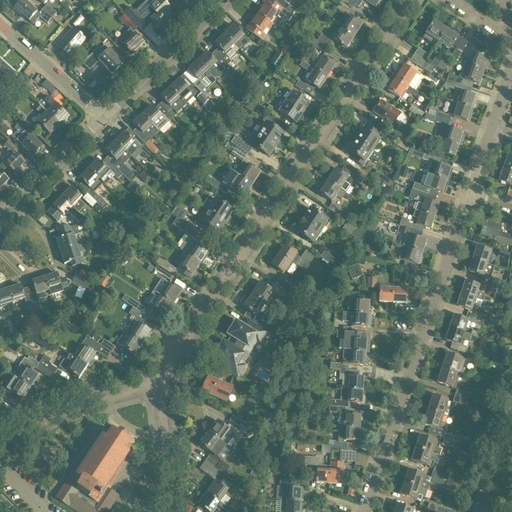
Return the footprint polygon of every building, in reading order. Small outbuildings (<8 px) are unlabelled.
[(23,0),(20,0),(14,8),(33,25),(39,17),(47,24),(52,19),(42,10),(39,14),(23,0)] [(147,16),(143,20),(154,31),(158,28),(171,16),(163,9),(167,5),(161,0),(156,0),(149,7),(156,15),(151,20),(147,16)] [(262,10),(258,16),(273,25),(279,16),(289,22),(293,16),(283,9),(273,3),(268,0),(264,0),(259,8),(262,10)] [(274,0),(273,3),(283,9),(293,16),(296,11),(289,5),(292,0),(274,0)] [(344,0),(342,0),(340,4),(351,11),(354,6),(344,0)] [(357,0),(354,6),(358,9),(363,0),(374,7),(378,1),(379,2),(376,0),(357,0)] [(340,4),(336,9),(347,17),(351,11),(340,4)] [(47,5),(42,10),(52,19),(56,13),(47,5)] [(129,8),(123,13),(136,26),(142,21),(129,8)] [(77,14),(70,22),(76,28),(83,20),(77,14)] [(130,30),(118,41),(132,55),(143,44),(133,33),(137,29),(124,15),(119,20),(130,30)] [(252,19),(245,30),(252,35),(254,33),(264,39),(273,25),(258,16),(255,20),(252,19)] [(350,17),(342,29),(354,37),(362,25),(350,17)] [(425,34),(423,38),(435,46),(446,30),(433,22),(425,34)] [(234,26),(224,35),(234,45),(243,36),(234,26)] [(64,43),(59,48),(61,50),(60,51),(64,56),(66,54),(69,57),(85,39),(73,29),(62,41),(64,43)] [(342,29),(334,41),(345,49),(354,37),(342,29)] [(446,30),(435,46),(439,49),(442,45),(450,50),(458,38),(457,38),(458,36),(458,35),(454,32),(452,33),(452,34),(446,30)] [(99,32),(95,36),(103,44),(107,40),(99,32)] [(218,48),(214,52),(232,71),(232,70),(228,65),(230,62),(227,59),(238,49),(234,45),(224,35),(215,45),(218,48)] [(316,41),(313,40),(327,49),(331,42),(320,35),(316,41)] [(312,38),(308,44),(324,54),(327,49),(313,40),(312,38)] [(260,40),(257,44),(264,49),(267,44),(262,41),(260,40)] [(98,48),(82,64),(83,64),(89,71),(99,62),(111,75),(122,64),(109,50),(104,45),(99,50),(98,48)] [(284,46),(280,53),(286,57),(290,50),(284,46)] [(418,49),(415,54),(425,61),(429,56),(418,49)] [(457,49),(453,55),(449,60),(456,62),(462,53),(457,49)] [(466,58),(464,65),(469,67),(483,72),(485,66),(488,67),(490,60),(487,59),(488,58),(481,55),(482,52),(475,50),(472,60),(466,58)] [(448,51),(437,68),(442,71),(449,60),(453,55),(448,51)] [(206,53),(197,62),(210,75),(220,66),(228,74),(232,71),(214,52),(210,57),(206,53)] [(286,57),(280,53),(278,52),(274,58),(282,63),(286,57)] [(414,55),(410,61),(424,70),(428,64),(414,55)] [(305,58),(302,62),(309,67),(312,63),(305,58)] [(322,58),(314,70),(326,78),(334,66),(322,58)] [(197,62),(187,71),(197,81),(193,85),(201,94),(206,98),(211,93),(200,82),(204,78),(211,85),(216,81),(210,75),(197,62)] [(464,65),(462,71),(467,73),(465,81),(478,86),(483,72),(469,67),(464,65)] [(397,71),(393,77),(396,78),(396,79),(413,90),(421,78),(404,66),(400,72),(397,71)] [(314,70),(306,82),(318,90),(326,78),(314,70)] [(23,73),(16,81),(25,91),(33,83),(23,73)] [(448,75),(446,81),(460,86),(463,80),(448,75)] [(89,87),(95,81),(91,78),(85,84),(89,87)] [(188,89),(179,79),(169,88),(184,104),(196,93),(190,87),(188,89)] [(282,79),(279,85),(289,91),(292,86),(282,79)] [(389,83),(386,89),(388,90),(388,91),(400,99),(405,92),(410,95),(411,93),(417,98),(420,94),(413,90),(396,79),(392,85),(389,83)] [(305,86),(299,81),(295,87),(302,91),(302,90),(305,86)] [(446,81),(445,86),(459,90),(460,86),(446,81)] [(47,87),(57,97),(63,92),(53,82),(47,87)] [(163,101),(159,105),(172,119),(176,115),(175,114),(185,105),(184,104),(169,88),(160,98),(163,101)] [(456,92),(452,103),(457,105),(470,109),(473,110),(475,103),(473,103),(475,97),(461,92),(461,94),(456,92)] [(291,93),(285,102),(302,114),(303,113),(304,114),(306,113),(309,108),(309,107),(307,106),(309,104),(291,93)] [(208,101),(206,98),(201,94),(197,98),(204,105),(208,101)] [(10,96),(5,102),(14,110),(19,105),(10,96)] [(37,105),(33,109),(38,114),(43,109),(45,112),(60,126),(69,118),(46,96),(38,105),(37,105)] [(242,106),(251,112),(256,105),(246,99),(242,106)] [(381,101),(373,113),(393,125),(401,113),(381,101)] [(268,106),(265,111),(275,118),(278,113),(295,124),(296,123),(298,123),(299,123),(303,118),(302,116),(301,115),(302,114),(285,102),(278,113),(268,106)] [(412,104),(408,110),(420,119),(424,113),(412,104)] [(151,106),(142,115),(159,132),(172,119),(159,105),(155,109),(151,106)] [(457,105),(453,117),(466,122),(466,121),(469,122),(471,116),(469,115),(470,109),(457,105)] [(41,118),(37,123),(50,135),(55,129),(57,130),(60,126),(45,112),(40,117),(41,118)] [(436,113),(435,117),(449,123),(451,118),(443,115),(436,113)] [(137,117),(132,122),(133,124),(132,124),(137,128),(132,132),(145,146),(149,142),(147,140),(152,136),(154,137),(159,132),(142,115),(139,118),(137,117)] [(257,134),(275,146),(275,145),(277,146),(280,142),(279,140),(279,139),(282,135),(271,128),(275,122),(265,115),(261,121),(263,122),(260,128),(262,129),(258,135),(257,134)] [(435,117),(433,122),(440,125),(447,127),(449,123),(435,117)] [(21,121),(14,128),(21,135),(15,141),(32,156),(33,155),(33,156),(37,152),(37,151),(41,146),(31,136),(29,137),(25,133),(29,128),(21,121)] [(363,126),(354,140),(373,152),(376,146),(378,148),(381,142),(379,140),(380,138),(378,136),(380,134),(364,124),(363,126)] [(442,128),(438,138),(445,141),(458,145),(461,146),(463,139),(460,139),(462,133),(449,129),(449,130),(442,128)] [(409,136),(399,129),(395,134),(406,141),(409,136)] [(226,131),(223,137),(232,143),(236,137),(234,135),(234,136),(230,133),(226,131)] [(145,146),(132,132),(128,136),(123,133),(120,136),(118,134),(113,140),(115,142),(130,157),(139,148),(148,158),(153,154),(145,146)] [(256,150),(256,149),(268,157),(268,156),(269,156),(270,156),(271,156),(277,147),(275,146),(257,134),(254,139),(253,138),(252,137),(251,137),(251,138),(250,138),(250,139),(246,145),(253,150),(254,150),(255,150),(256,150)] [(397,137),(393,143),(406,152),(410,146),(397,137)] [(8,150),(0,158),(5,163),(5,164),(15,174),(25,164),(14,153),(13,154),(12,153),(16,149),(8,141),(8,142),(7,140),(3,145),(4,146),(8,150)] [(354,140),(348,149),(350,150),(349,152),(357,157),(355,160),(362,165),(368,156),(377,162),(380,157),(373,152),(354,140)] [(431,151),(430,156),(441,160),(443,154),(454,158),(458,145),(445,141),(441,153),(439,153),(439,154),(431,151)] [(109,144),(104,149),(106,151),(106,152),(109,155),(105,160),(119,172),(122,175),(128,181),(133,175),(123,165),(130,157),(115,142),(111,146),(109,144)] [(235,147),(231,152),(247,162),(250,157),(235,147)] [(424,154),(423,159),(432,162),(427,175),(433,177),(446,182),(450,169),(439,165),(441,160),(430,156),(424,154)] [(511,159),(507,158),(503,170),(511,172),(511,159)] [(119,172),(105,160),(101,164),(97,160),(93,164),(91,163),(86,168),(88,170),(103,184),(105,185),(114,176),(117,180),(122,175),(119,172)] [(251,185),(259,173),(242,163),(235,174),(251,185)] [(0,189),(8,181),(0,173),(0,166),(0,165),(0,189)] [(335,170),(327,182),(345,194),(350,187),(353,189),(357,183),(360,185),(364,179),(353,172),(344,166),(340,173),(335,170)] [(83,172),(77,177),(91,190),(86,194),(96,203),(100,200),(93,194),(103,184),(88,170),(85,173),(83,172)] [(511,172),(503,170),(499,182),(511,186),(511,172)] [(229,171),(221,183),(243,198),(251,185),(235,174),(229,171)] [(376,172),(369,182),(384,192),(391,182),(376,172)] [(433,177),(429,190),(442,194),(446,182),(433,177)] [(196,178),(193,183),(201,189),(204,184),(196,178)] [(211,178),(208,184),(226,195),(229,190),(211,178)] [(327,182),(319,194),(331,202),(335,197),(340,200),(342,197),(350,202),(352,199),(345,194),(327,182)] [(65,190),(60,195),(62,197),(78,212),(84,205),(79,200),(81,197),(71,188),(67,192),(65,190)] [(411,190),(408,198),(415,200),(416,197),(423,199),(425,194),(417,192),(411,190)] [(86,194),(82,199),(92,208),(96,203),(86,194)] [(62,197),(47,213),(57,222),(67,212),(79,223),(84,218),(78,212),(62,197)] [(209,197),(202,208),(203,208),(224,222),(225,222),(226,223),(230,218),(228,217),(231,212),(209,197)] [(417,204),(415,211),(434,218),(438,205),(425,201),(423,206),(417,204)] [(331,204),(328,209),(335,213),(338,208),(331,204)] [(304,214),(301,220),(320,233),(324,227),(325,228),(329,223),(327,222),(329,219),(310,206),(304,214)] [(176,208),(173,214),(181,219),(184,214),(176,208)] [(196,219),(194,222),(204,229),(206,226),(217,233),(224,222),(203,208),(196,219)] [(338,211),(335,215),(345,221),(348,217),(338,211)] [(415,211),(412,218),(418,220),(416,226),(430,230),(434,218),(415,211)] [(402,218),(399,226),(413,231),(414,226),(407,223),(408,220),(402,218)] [(301,220),(294,230),(313,244),(317,238),(320,233),(301,220)] [(485,223),(481,236),(489,238),(489,239),(495,242),(496,241),(511,246),(511,230),(509,236),(499,232),(500,228),(485,223)] [(346,224),(342,230),(351,236),(355,230),(346,224)] [(73,234),(71,235),(68,225),(56,229),(60,239),(56,240),(60,252),(77,247),(73,234)] [(189,227),(184,234),(192,239),(188,245),(192,248),(187,255),(199,264),(208,251),(196,244),(197,242),(196,241),(200,235),(189,227)] [(413,237),(409,249),(422,254),(426,242),(413,237)] [(77,247),(60,252),(64,265),(71,263),(72,267),(83,264),(79,252),(84,250),(82,245),(77,247)] [(402,247),(398,260),(418,266),(422,254),(409,249),(402,247)] [(283,248),(272,265),(283,273),(286,269),(288,270),(292,264),(304,272),(315,257),(305,251),(300,259),(283,248)] [(477,248),(473,260),(486,265),(490,253),(477,248)] [(158,258),(155,263),(158,265),(174,276),(177,271),(189,279),(199,264),(187,255),(183,252),(179,258),(183,262),(177,271),(158,258)] [(324,252),(320,258),(322,260),(321,262),(327,265),(328,263),(331,265),(335,260),(324,252)] [(473,260),(468,272),(490,279),(493,272),(499,273),(500,269),(494,267),(486,265),(473,260)] [(158,265),(154,271),(170,282),(174,276),(158,265)] [(358,265),(347,269),(352,281),(363,276),(358,265)] [(81,270),(79,276),(93,282),(96,276),(81,270)] [(57,274),(44,278),(50,296),(63,292),(62,290),(68,288),(70,282),(65,280),(59,282),(57,274)] [(75,275),(72,283),(88,289),(91,282),(75,275)] [(103,275),(98,284),(104,288),(110,279),(103,275)] [(34,289),(28,291),(35,312),(41,310),(38,300),(50,296),(44,278),(32,282),(34,289)] [(153,292),(173,305),(181,293),(161,279),(153,292)] [(278,280),(275,285),(291,296),(291,295),(296,298),(298,294),(278,280)] [(494,280),(492,286),(505,290),(507,284),(494,280)] [(260,283),(252,295),(269,307),(277,295),(285,301),(289,295),(268,281),(264,286),(260,283)] [(465,282),(461,294),(489,304),(490,299),(484,297),(484,296),(477,293),(479,287),(465,282)] [(20,284),(7,288),(12,303),(13,306),(26,302),(30,314),(35,312),(28,291),(27,288),(22,290),(20,284)] [(7,286),(0,288),(0,306),(12,303),(7,288),(7,286)] [(492,286),(490,292),(503,296),(505,290),(492,286)] [(379,288),(378,302),(391,303),(392,289),(379,288)] [(392,289),(391,303),(405,304),(405,290),(392,289)] [(164,317),(173,305),(153,292),(145,304),(148,305),(145,308),(151,312),(147,317),(154,322),(158,317),(157,317),(159,314),(164,317)] [(461,294),(457,307),(470,311),(472,305),(480,308),(481,306),(487,308),(489,304),(461,294)] [(246,299),(241,306),(244,308),(248,311),(244,317),(253,323),(254,323),(264,330),(267,325),(257,318),(256,316),(260,310),(265,313),(267,311),(273,315),(275,311),(269,307),(252,295),(248,301),(246,299)] [(342,312),(342,313),(367,315),(368,302),(348,301),(347,313),(342,312)] [(140,305),(136,310),(147,317),(151,312),(140,305)] [(136,310),(133,308),(129,314),(134,318),(125,332),(142,344),(150,331),(142,326),(147,317),(136,310)] [(366,328),(367,315),(342,313),(342,321),(350,322),(350,320),(353,320),(353,327),(366,328)] [(491,315),(488,322),(499,326),(501,319),(491,315)] [(454,317),(449,329),(463,333),(467,321),(454,317)] [(258,344),(260,341),(266,331),(252,323),(248,328),(246,327),(244,327),(242,326),(243,326),(235,321),(233,323),(231,324),(229,325),(228,327),(228,330),(228,332),(226,335),(235,340),(233,343),(249,353),(255,342),(258,344)] [(449,329),(445,341),(452,343),(450,349),(464,354),(466,348),(462,347),(464,341),(468,343),(469,340),(475,342),(477,338),(470,336),(463,333),(449,329)] [(350,332),(342,332),(336,331),(336,339),(343,339),(342,351),(367,353),(368,346),(365,345),(366,334),(350,332)] [(125,332),(116,344),(134,356),(142,344),(125,332)] [(87,337),(86,337),(111,353),(115,348),(93,334),(90,339),(87,337)] [(83,346),(75,358),(74,358),(87,366),(88,367),(91,367),(93,364),(92,361),(91,360),(96,353),(107,360),(111,353),(86,337),(81,345),(83,346)] [(276,339),(273,344),(284,352),(288,346),(276,339)] [(242,364),(249,353),(233,343),(231,346),(222,341),(221,344),(219,344),(217,346),(215,348),(215,350),(215,353),(214,355),(222,360),(222,359),(224,360),(225,363),(227,364),(223,369),(230,373),(237,377),(245,365),(242,364)] [(342,351),(342,358),(350,359),(350,365),(364,366),(365,353),(342,351)] [(68,354),(59,368),(66,372),(67,371),(79,379),(87,366),(74,358),(75,358),(68,354)] [(446,355),(442,369),(456,374),(464,376),(469,362),(446,355)] [(44,356),(39,364),(54,374),(58,369),(49,364),(51,361),(44,356)] [(471,356),(469,362),(479,365),(481,359),(471,356)] [(32,360),(28,365),(51,380),(54,374),(39,364),(32,360)] [(18,369),(12,377),(30,388),(38,376),(21,364),(18,369)] [(329,369),(339,370),(338,382),(341,382),(341,389),(362,391),(363,378),(358,378),(359,371),(352,371),(347,370),(329,369)] [(442,369),(437,383),(454,389),(457,382),(454,381),(456,374),(442,369)] [(7,388),(5,391),(9,394),(10,393),(15,396),(14,399),(20,403),(30,388),(12,377),(10,375),(9,378),(8,381),(7,385),(7,388)] [(209,379),(204,391),(225,401),(231,389),(209,379)] [(325,400),(325,407),(347,409),(348,403),(361,404),(364,404),(365,391),(362,391),(341,389),(340,401),(325,400)] [(469,395),(456,391),(454,397),(467,401),(469,395)] [(432,396),(428,411),(442,416),(445,408),(447,409),(450,402),(432,396)] [(465,407),(467,401),(454,397),(452,403),(465,407)] [(431,428),(428,434),(441,438),(443,433),(443,432),(440,431),(443,424),(440,423),(442,416),(428,411),(423,425),(431,428)] [(346,415),(345,428),(359,429),(360,416),(346,415)] [(232,416),(229,422),(241,428),(243,422),(232,416)] [(217,421),(209,433),(227,446),(226,446),(235,434),(217,421)] [(328,440),(328,445),(330,446),(330,450),(340,451),(356,452),(356,444),(346,443),(346,441),(358,442),(359,429),(345,428),(345,432),(339,432),(338,443),(335,443),(336,441),(328,440)] [(67,483),(57,498),(69,506),(77,511),(107,511),(118,496),(108,490),(134,451),(127,446),(129,443),(124,439),(127,435),(121,431),(118,435),(112,432),(110,435),(103,430),(73,475),(70,473),(64,482),(67,483)] [(209,433),(200,445),(211,453),(209,457),(206,461),(225,475),(230,468),(222,462),(231,449),(227,446),(209,433)] [(461,439),(443,433),(441,438),(444,439),(455,443),(459,445),(461,439)] [(478,434),(474,445),(484,448),(488,438),(478,434)] [(419,436),(415,449),(431,454),(438,456),(441,449),(438,449),(440,444),(419,436)] [(453,449),(455,443),(444,439),(442,446),(453,449)] [(415,449),(411,461),(431,468),(433,463),(429,461),(431,454),(415,449)] [(340,451),(339,461),(355,462),(356,452),(340,451)] [(303,457),(302,466),(309,467),(308,476),(316,477),(316,483),(329,484),(330,467),(322,466),(322,464),(321,462),(318,462),(318,458),(303,457)] [(206,461),(200,469),(214,479),(216,476),(221,480),(225,475),(206,461)] [(280,468),(285,474),(292,468),(287,463),(280,468)] [(330,463),(330,467),(329,484),(342,485),(343,471),(343,464),(330,463)] [(434,467),(432,473),(448,479),(450,473),(434,467)] [(254,468),(250,475),(257,479),(258,470),(254,468)] [(408,471),(403,483),(427,491),(430,484),(454,492),(456,485),(464,488),(465,484),(448,479),(432,473),(431,478),(408,471)] [(216,481),(207,493),(219,502),(219,501),(220,502),(226,495),(224,494),(231,484),(224,479),(221,484),(216,481)] [(280,481),(279,486),(281,486),(280,501),(300,502),(303,500),(303,497),(301,495),(301,489),(288,489),(289,481),(280,481)] [(403,483),(399,495),(420,502),(422,497),(425,498),(427,491),(403,483)] [(474,490),(472,496),(483,499),(485,493),(474,490)] [(207,493),(198,506),(202,510),(203,508),(208,511),(211,511),(215,507),(222,511),(229,511),(231,510),(220,502),(219,501),(219,502),(207,493)] [(472,496),(470,502),(481,505),(483,499),(472,496)] [(301,511),(302,510),(300,508),(300,502),(280,501),(279,511),(301,511)] [(470,502),(468,507),(479,511),(481,505),(470,502)]
